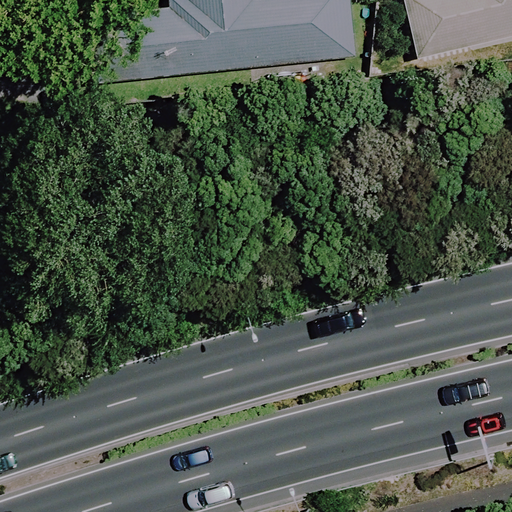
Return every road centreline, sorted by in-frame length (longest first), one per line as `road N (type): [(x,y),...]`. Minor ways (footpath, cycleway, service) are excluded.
road 1 (primary): [(0,443),(511,309)]
road 2 (primary): [(511,396),(188,477),(82,511)]
